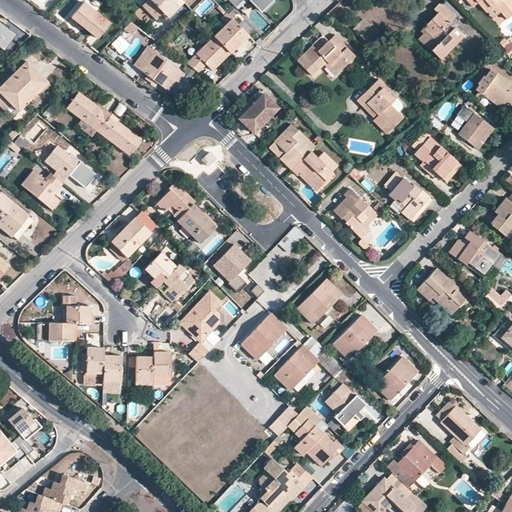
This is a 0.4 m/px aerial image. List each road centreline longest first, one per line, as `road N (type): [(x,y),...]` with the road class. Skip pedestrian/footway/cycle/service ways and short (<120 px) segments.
road 1 (residential): [(172,146),(0,313)]
road 2 (residential): [(3,0),(185,132)]
road 3 (residential): [(455,365),(307,511)]
road 4 (residential): [(511,148),(378,289)]
road 5 (residential): [(172,146),(260,231),(296,206)]
road 6 (residential): [(319,1),(204,115)]
road 7 (residential): [(204,115),(296,206)]
